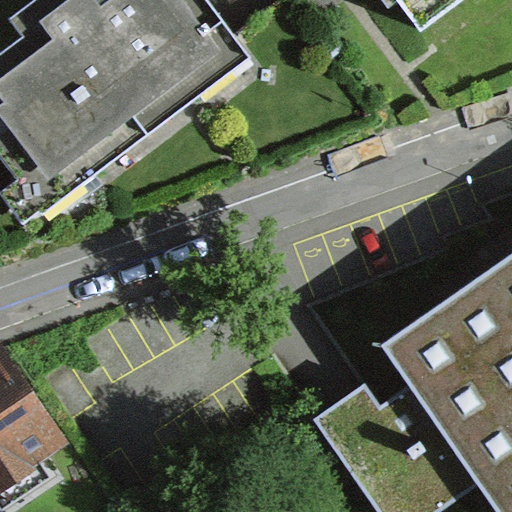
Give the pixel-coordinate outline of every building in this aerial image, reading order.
[(255,63),(207,0),(42,0),(13,22),(27,41),(0,60),(0,153),(22,183),(2,198),(26,231),(255,63)] [(469,0),(399,0),(425,35),(469,0)] [(368,387),(316,423),(377,511),(450,511),(483,489),(499,511),(511,511),(511,262),(384,350),(412,389),(383,409),(368,387)] [(0,489),(64,446),(0,353),(0,489)] [(116,511),(105,498),(86,511),(116,511)]
